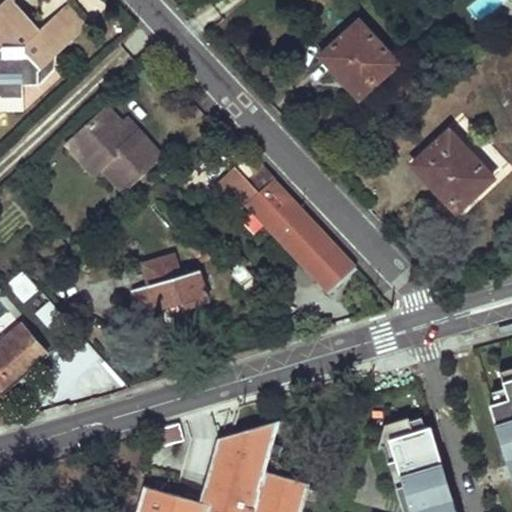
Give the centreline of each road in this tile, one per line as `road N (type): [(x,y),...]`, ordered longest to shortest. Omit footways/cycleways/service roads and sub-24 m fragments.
road 1 (secondary): [(440,319),(0,448)]
road 2 (residential): [(440,319),(148,0)]
